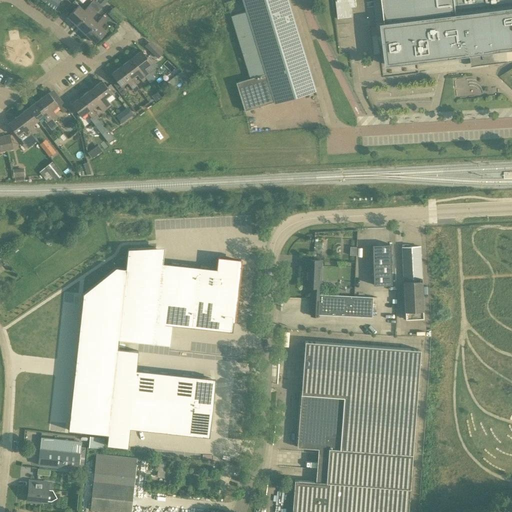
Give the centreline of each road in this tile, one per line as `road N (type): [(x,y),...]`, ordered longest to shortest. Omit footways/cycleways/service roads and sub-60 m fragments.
road 1 (unclassified): [(236,511),(261,420),(275,236),(311,218),(511,208)]
road 2 (residential): [(0,332),(9,370),(0,486)]
road 3 (residential): [(357,132),(511,122)]
road 4 (residential): [(14,0),(95,62),(136,33)]
road 5 (residential): [(340,140),(292,0)]
